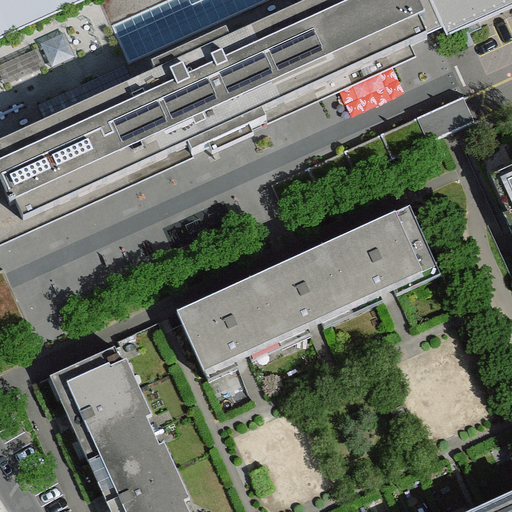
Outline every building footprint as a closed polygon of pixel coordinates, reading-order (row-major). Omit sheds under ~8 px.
[(511,0),(0,0),(0,248),(511,10),(511,0)] [(466,128),(455,104),(273,186),(284,211),(466,128)] [(511,169),(493,178),(508,213),(511,212),(511,213),(511,169)] [(411,210),(323,250),(350,309),(439,269),(411,210)] [(251,282),(278,341),(350,309),(323,250),(251,282)] [(0,340),(31,326),(5,270),(0,272),(0,340)] [(251,282),(178,315),(206,375),(278,341),(251,282)] [(123,364),(117,350),(60,374),(71,398),(62,402),(79,442),(89,437),(99,458),(155,433),(149,420),(154,418),(127,362),(123,364)] [(161,446),(155,433),(99,458),(108,480),(99,484),(111,511),(190,511),(186,503),(191,500),(165,444),(161,446)] [(511,511),(511,497),(480,511),(511,511)]
